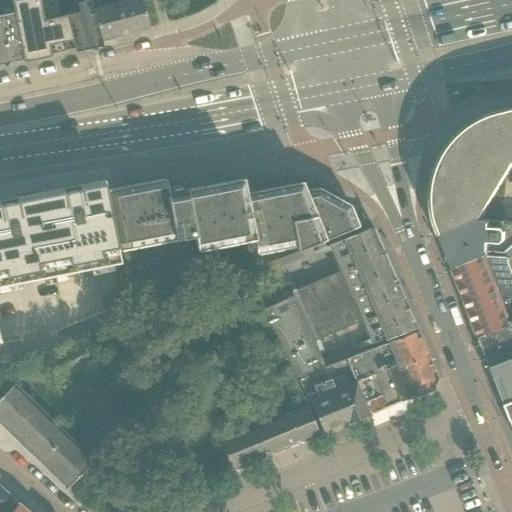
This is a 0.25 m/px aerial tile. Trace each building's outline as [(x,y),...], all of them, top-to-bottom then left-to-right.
[(12,13),(22,58),(23,61),(50,56),(49,53),(41,21),(43,21),(38,0),(10,0),(13,13),(12,13)] [(78,12),(66,15),(75,47),(76,50),(102,44),(101,41),(89,0),(84,0),(76,3),(78,12)] [(89,0),(101,41),(123,35),(114,0),(89,0)] [(114,0),(123,35),(149,28),(141,0),(114,0)] [(20,59),(22,58),(12,13),(0,15),(0,61),(7,60),(8,61),(9,61),(9,59),(20,57),(20,59)] [(66,15),(64,15),(43,21),(41,21),(49,53),(75,47),(66,15)] [(433,220),(439,235),(476,220),(480,218),(511,165),(511,107),(485,115),(486,118),(479,121),(472,125),(466,130),(460,135),(455,140),(450,146),(446,153),(442,160),(439,166),(437,174),(435,181),(434,189),(434,196),(434,204),(435,212),(436,219),(433,220)] [(246,195),(242,178),(240,179),(240,181),(233,183),(232,179),(203,184),(203,187),(200,187),(201,190),(186,193),(186,190),(182,191),(181,188),(179,187),(171,188),(169,192),(169,194),(167,194),(165,180),(162,180),(163,182),(148,185),(148,182),(146,183),(146,185),(125,189),(125,187),(122,187),(122,185),(108,188),(108,190),(106,190),(118,251),(193,237),(196,251),(252,240),(255,255),(295,247),(296,252),(325,240),(358,226),(349,205),(318,188),(316,189),(305,191),(302,183),(302,182),(283,186),(283,184),(261,188),(262,190),(260,190),(260,192),(246,195)] [(0,286),(118,264),(121,263),(118,251),(106,190),(104,182),(104,180),(79,186),(62,190),(62,189),(37,194),(17,197),(15,198),(15,199),(0,201),(0,286)] [(439,235),(453,268),(484,256),(511,257),(511,221),(476,220),(439,235)] [(339,273),(384,254),(372,226),(354,234),(328,245),(339,273)] [(292,293),(293,296),(303,319),(395,280),(384,254),(339,273),(291,291),(292,293)] [(453,268),(464,297),(495,285),(497,290),(511,285),(511,257),(484,256),(453,268)] [(129,281),(140,308),(183,290),(172,264),(129,281)] [(303,319),(313,343),(360,323),(362,327),(367,325),(365,321),(405,304),(395,280),(303,319)] [(464,297),(480,337),(511,325),(511,324),(511,285),(497,290),(495,285),(464,297)] [(323,434),(367,416),(358,392),(359,392),(355,382),(365,378),(356,355),(325,369),(313,343),(303,319),(293,296),(264,309),(293,370),(308,400),(323,434)] [(362,327),(370,345),(414,327),(405,304),(365,321),(367,325),(362,327)] [(480,337),(491,367),(511,359),(511,324),(511,325),(480,337)] [(365,378),(386,370),(396,366),(397,370),(427,357),(416,330),(386,343),(356,355),(365,378)] [(48,356),(59,379),(91,363),(80,341),(48,356)] [(437,379),(435,374),(427,357),(397,370),(396,366),(386,370),(400,403),(433,389),(437,379)] [(511,359),(491,367),(506,404),(511,401),(511,359)] [(367,416),(386,408),(400,403),(386,370),(365,378),(355,382),(359,392),(358,392),(367,416)] [(0,396),(0,424),(66,489),(112,442),(98,428),(79,448),(13,384),(0,396)] [(307,405),(278,417),(290,447),(319,435),(307,405)] [(278,417),(248,429),(260,459),(290,447),(278,417)] [(260,459),(248,429),(244,431),(242,427),(233,431),(230,424),(215,430),(231,471),(260,459)] [(0,511),(3,511),(13,500),(0,489),(0,511)]
